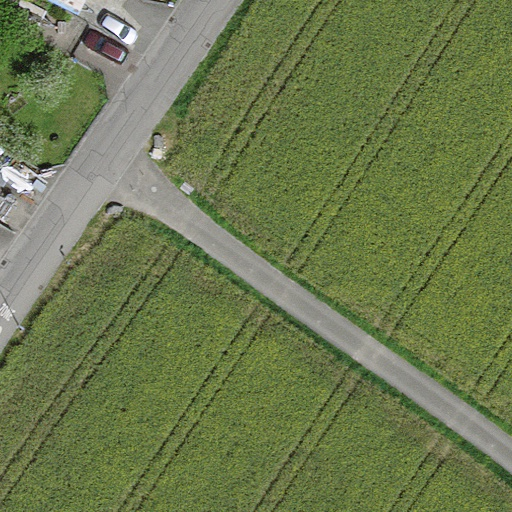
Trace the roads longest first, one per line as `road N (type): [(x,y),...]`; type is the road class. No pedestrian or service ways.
road 1 (track): [(99,157),(511,461)]
road 2 (residential): [(206,0),(0,303)]
